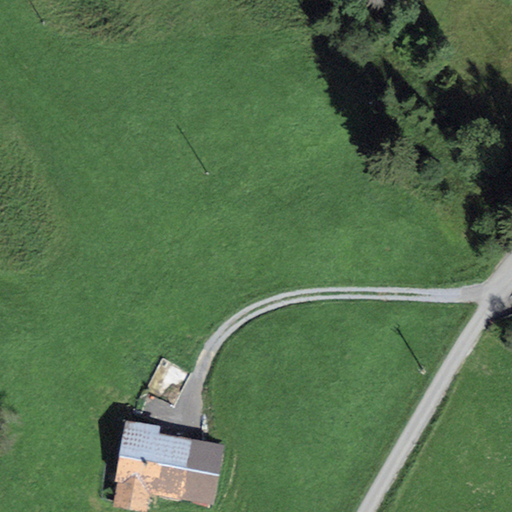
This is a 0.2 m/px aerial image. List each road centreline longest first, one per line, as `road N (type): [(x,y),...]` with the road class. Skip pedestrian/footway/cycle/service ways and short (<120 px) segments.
road 1 (track): [(189,402),(218,337),(265,305),(300,296),(497,291)]
road 2 (residential): [(511,271),(366,511)]
